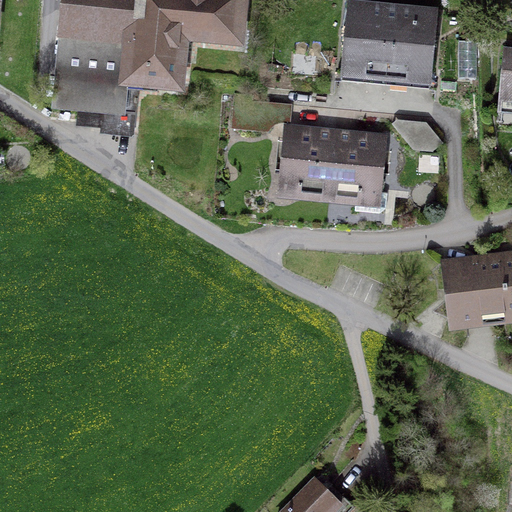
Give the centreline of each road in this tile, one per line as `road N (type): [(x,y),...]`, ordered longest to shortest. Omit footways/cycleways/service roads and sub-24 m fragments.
road 1 (residential): [(511,212),(426,248),(238,250)]
road 2 (residential): [(0,107),(238,250)]
road 3 (residential): [(347,320),(391,499),(387,511)]
road 4 (residential): [(347,320),(511,385)]
road 5 (residential): [(238,250),(347,320)]
